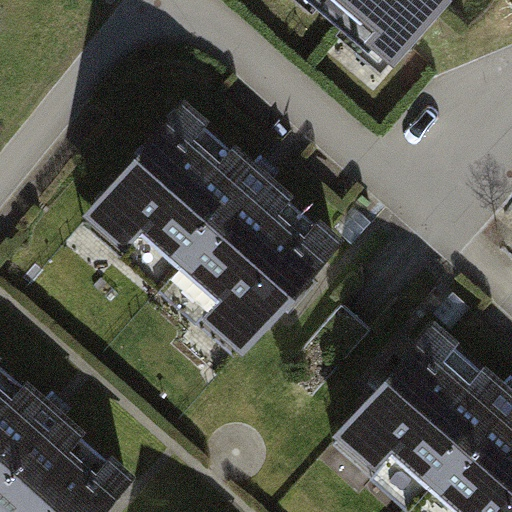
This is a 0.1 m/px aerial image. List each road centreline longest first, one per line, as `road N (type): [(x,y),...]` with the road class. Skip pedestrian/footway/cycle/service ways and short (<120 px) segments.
road 1 (residential): [(511,105),(405,191),(182,0)]
road 2 (residential): [(0,195),(165,0)]
